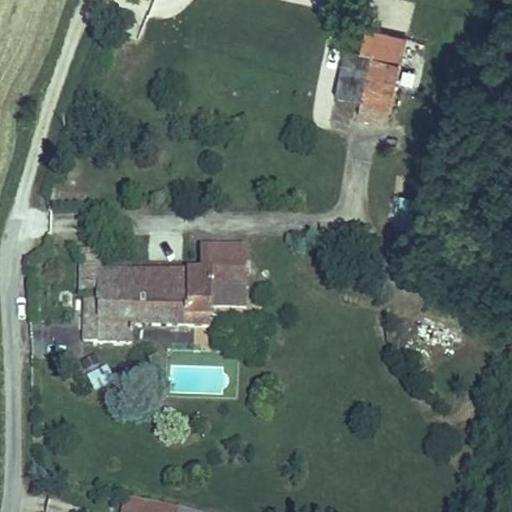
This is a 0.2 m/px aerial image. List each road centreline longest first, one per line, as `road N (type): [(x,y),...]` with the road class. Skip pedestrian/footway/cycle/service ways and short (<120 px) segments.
road 1 (unclassified): [(85,0),(8,231),(9,489),(1,511)]
road 2 (unknown): [(8,231),(375,207)]
